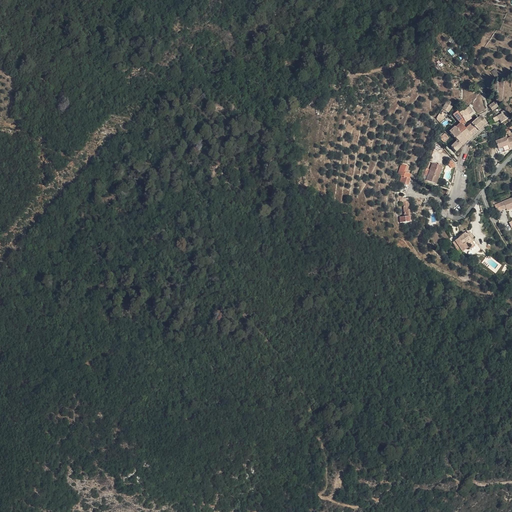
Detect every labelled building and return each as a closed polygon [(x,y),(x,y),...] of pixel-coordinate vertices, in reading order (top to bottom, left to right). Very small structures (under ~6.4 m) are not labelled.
[(490,102),(493,107),(499,103),(495,98),(490,102)] [(446,99),(442,105),(447,109),(449,107),(452,103),(446,99)] [(471,114),(469,111),(466,106),(459,110),(462,113),(463,116),(465,117),(471,114)] [(497,112),(497,113),(502,120),(509,115),(504,107),(497,112)] [(453,112),(457,117),(462,113),(459,110),(458,108),(453,112)] [(477,115),(471,121),(478,128),(487,120),(482,113),(477,115)] [(466,125),(463,121),(461,121),(460,121),(455,126),(460,131),(461,130),(466,125)] [(473,132),(478,128),(471,121),(467,125),(473,132)] [(473,132),(467,125),(466,125),(461,130),(468,137),(473,132)] [(455,126),(451,129),(457,137),(454,139),(449,143),(456,150),(460,144),(468,137),(461,130),(460,131),(455,126)] [(495,137),(497,144),(498,146),(501,145),(503,142),(504,140),(506,138),(507,137),(507,136),(505,134),(495,137)] [(504,148),(509,147),(508,144),(510,143),(507,137),(506,138),(504,140),(503,142),(501,145),(503,144),(504,148)] [(429,176),(437,180),(444,163),(436,159),(434,158),(428,176),(429,176)] [(411,174),(411,173),(412,169),(408,168),(406,168),(408,162),(403,160),(402,160),(399,170),(400,171),(405,172),(403,179),(408,181),(410,181),(412,174),(411,174)] [(511,195),(499,201),(502,208),(506,206),(506,208),(511,205),(511,195)] [(467,229),(459,233),(464,241),(462,241),(465,246),(470,244),(471,246),(476,243),(472,236),(474,235),(470,229),(467,230),(467,229)] [(464,241),(459,233),(456,235),(460,242),(463,247),(465,246),(462,241),(464,241)] [(481,258),(475,253),(472,257),(476,261),(477,262),(481,258)]
